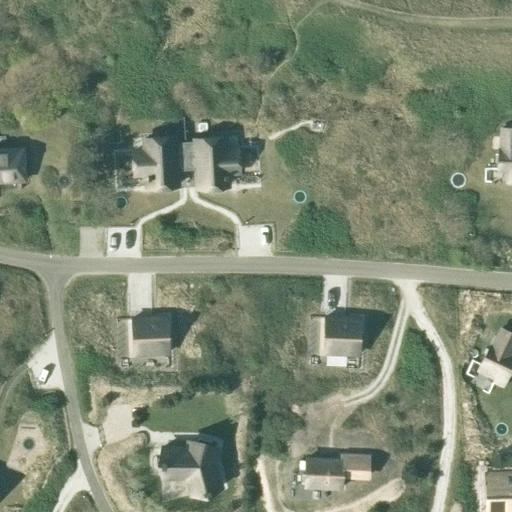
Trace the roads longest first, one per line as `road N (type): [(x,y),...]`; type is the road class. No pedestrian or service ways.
road 1 (unclassified): [(52,263),(296,260),(511,276)]
road 2 (unclassified): [(107,511),(89,482),(52,263)]
